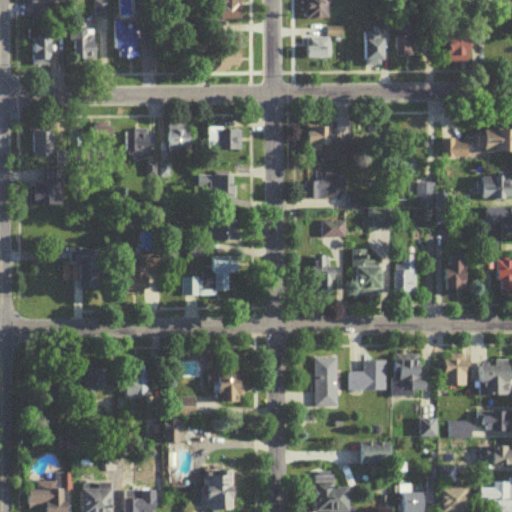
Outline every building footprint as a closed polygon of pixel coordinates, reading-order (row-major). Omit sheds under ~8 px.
[(32,0),(32,26),(57,26),(57,0),(32,0)] [(249,0),(206,0),(206,22),(249,21),(249,0)] [(322,0),(293,0),(293,7),(299,7),(299,15),(323,15),(322,0)] [(96,5),(96,20),(106,20),(106,5),(96,5)] [(464,20),(472,20),(472,7),(464,7),(464,20)] [(133,57),(132,27),(118,27),(117,18),(105,18),(105,44),(110,44),(110,57),(133,57)] [(319,23),(319,35),(333,35),(332,23),(319,23)] [(355,30),(368,29),(368,24),(378,24),(379,57),(373,57),(373,62),(355,63),(355,30)] [(397,31),(397,25),(407,25),(407,37),(404,37),(404,52),(390,53),(390,31),(397,31)] [(464,58),(464,29),(446,29),(446,58),(464,58)] [(364,33),(364,68),(388,68),(388,33),(364,33)] [(96,67),(96,34),(74,34),(74,67),(96,67)] [(33,70),(54,70),(54,35),(33,35),(33,70)] [(318,35),(318,55),(294,55),(295,35),(318,35)] [(396,63),(416,63),(416,40),(396,40),(396,63)] [(331,63),(331,42),(304,41),(304,63),(331,63)] [(402,128),(405,162),(429,161),(426,126),(402,128)] [(115,127),(95,127),(95,155),(115,155),(115,127)] [(191,129),(169,129),(169,157),(191,157),(191,129)] [(308,159),(347,160),(347,144),(332,143),(333,129),(309,129),(308,159)] [(125,133),(125,165),(149,165),(149,133),(125,133)] [(241,155),(241,133),(209,133),(209,155),(241,155)] [(511,159),(511,134),(484,135),(484,159),(511,159)] [(34,137),(34,165),(54,165),(54,137),(34,137)] [(442,144),(442,163),(467,163),(467,144),(442,144)] [(476,174),(476,195),(511,195),(511,174),(476,174)] [(335,203),(335,195),(345,195),(345,178),(323,178),(323,185),(306,185),(306,203),(335,203)] [(198,198),(229,198),(229,179),(198,179),(198,198)] [(415,212),(431,212),(431,188),(415,188),(415,212)] [(61,211),(61,191),(29,191),(29,211),(61,211)] [(511,204),(479,204),(479,222),(511,222),(511,204)] [(511,212),(484,213),(484,233),(511,232),(511,212)] [(389,234),(389,215),(365,215),(365,234),(389,234)] [(417,215),(412,229),(421,232),(426,218),(417,215)] [(242,246),(242,224),(205,224),(205,246),(242,246)] [(345,225),(320,225),(320,242),(345,242),(345,225)] [(395,252),(395,262),(388,262),(388,292),(410,292),(410,252),(395,252)] [(77,254),(78,293),(101,293),(100,254),(77,254)] [(382,294),(382,272),(369,272),(369,254),(352,254),(352,294),(382,294)] [(475,266),(487,266),(487,255),(475,255),(475,266)] [(511,256),(490,256),(490,275),(496,275),(496,291),(511,291),(511,256)] [(461,288),(442,288),(442,257),(458,257),(458,269),(461,269),(461,288)] [(333,273),(328,273),(328,260),(311,260),(311,298),(333,298),(333,273)] [(181,300),(234,299),(234,262),(211,263),(211,276),(200,276),(200,281),(181,281),(181,300)] [(158,298),(158,274),(125,274),(125,298),(158,298)] [(415,402),(415,395),(423,395),(424,359),(392,359),(392,402),(415,402)] [(466,391),(466,362),(443,362),(443,391),(466,391)] [(337,412),(337,363),(314,363),(314,412),(337,412)] [(169,383),(196,383),(196,366),(169,366),(169,383)] [(385,366),(363,366),(363,378),(347,378),(347,397),(385,397),(385,366)] [(510,401),(510,366),(495,366),(495,371),(478,371),(478,401),(510,401)] [(240,372),(217,373),(218,407),(242,407),(240,372)] [(83,374),(83,402),(98,402),(98,394),(109,394),(109,374),(83,374)] [(124,402),(147,402),(147,376),(124,376),(124,402)] [(194,421),(194,402),(168,402),(168,421),(194,421)] [(511,416),(476,417),(476,436),(511,435),(511,416)] [(164,446),(182,446),(182,426),(164,426),(164,446)] [(391,449),(363,449),(363,467),(391,467),(391,449)] [(511,470),(511,451),(484,452),(484,470),(511,470)] [(188,457),(169,457),(169,487),(188,487),(188,457)] [(234,511),(235,475),(202,475),(202,511),(234,511)] [(29,511),(66,511),(66,478),(57,479),(57,486),(35,487),(35,494),(28,494),(29,511)] [(349,511),(350,492),(333,492),(333,481),(314,481),(313,511),(349,511)] [(511,511),(511,488),(494,488),(494,493),(480,493),(480,508),(496,508),(496,511),(511,511)] [(442,492),(441,511),(467,511),(468,493),(442,492)] [(82,511),(112,511),(112,493),(83,493),(82,511)] [(156,511),(157,494),(124,494),(123,511),(156,511)] [(424,511),(424,497),(397,497),(397,511),(424,511)]
